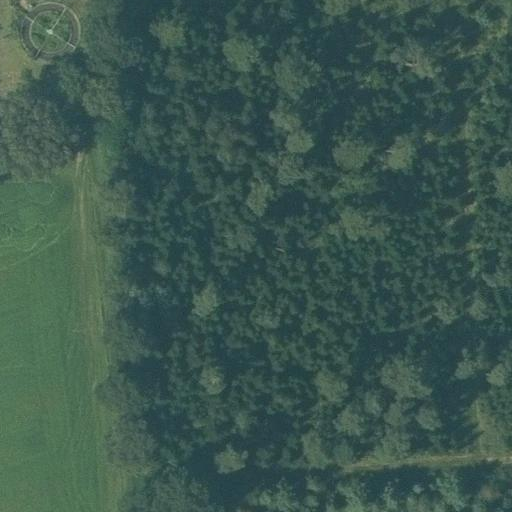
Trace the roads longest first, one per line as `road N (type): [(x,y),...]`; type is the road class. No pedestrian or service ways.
road 1 (track): [(126,0),(84,121),(135,511)]
road 2 (track): [(511,448),(220,468),(195,482),(194,511)]
